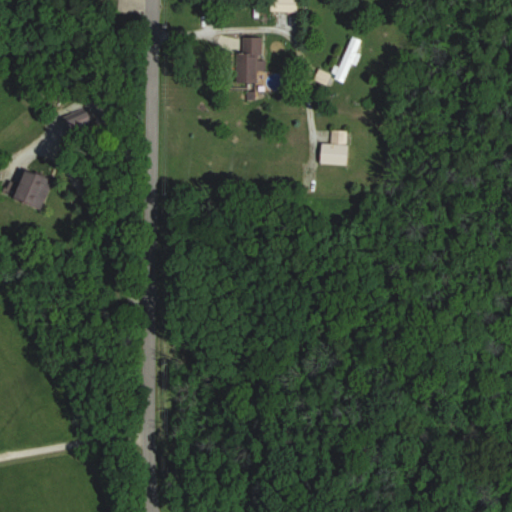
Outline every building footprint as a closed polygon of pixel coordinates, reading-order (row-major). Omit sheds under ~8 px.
[(302,0),(283,0),(276,0),(276,13),(302,13),(302,0)] [(361,67),(366,54),(362,52),(367,40),(356,36),(344,67),(341,66),(336,78),(349,83),(356,64),(361,67)] [(262,84),(263,72),(269,72),(270,60),(266,60),(267,38),(246,37),(245,84),(262,84)] [(97,121),(89,105),(65,116),(73,132),(97,121)] [(353,131),(335,131),(335,144),(327,144),(326,165),(352,166),(353,131)] [(46,210),(58,180),(33,170),(21,200),(46,210)]
